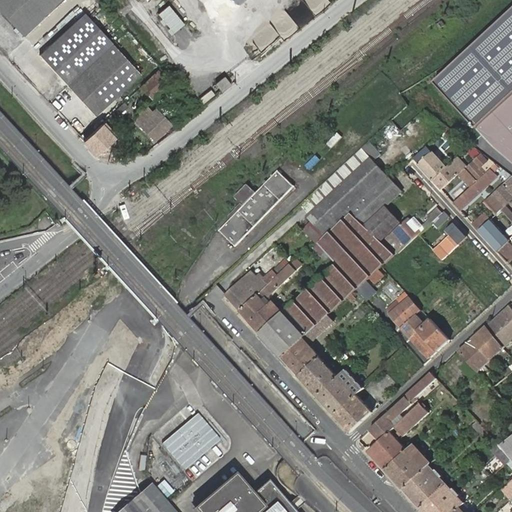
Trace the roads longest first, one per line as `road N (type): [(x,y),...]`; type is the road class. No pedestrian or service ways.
road 1 (unclassified): [(360,511),(0,124)]
road 2 (residential): [(301,213),(211,295),(344,445)]
road 3 (unclassified): [(108,177),(145,166),(357,0)]
road 4 (residential): [(511,293),(344,445)]
road 5 (unknown): [(189,330),(97,511)]
road 6 (residential): [(0,66),(108,177)]
road 7 (residential): [(511,277),(411,167)]
